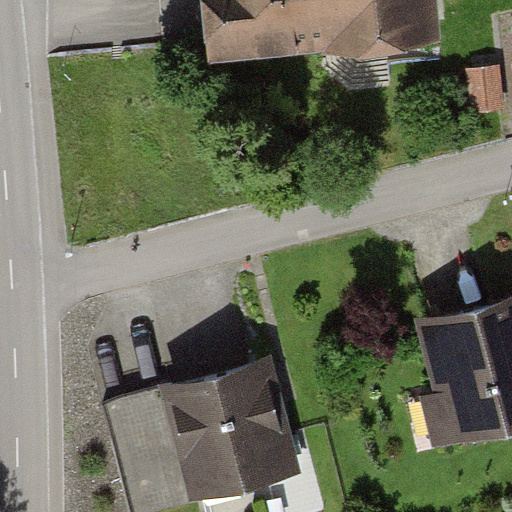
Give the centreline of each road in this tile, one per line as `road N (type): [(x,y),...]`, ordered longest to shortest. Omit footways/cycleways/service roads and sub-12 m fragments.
road 1 (residential): [(511,167),(56,283),(14,285)]
road 2 (unclassified): [(14,285),(19,511)]
road 3 (unclassified): [(1,92),(14,285)]
